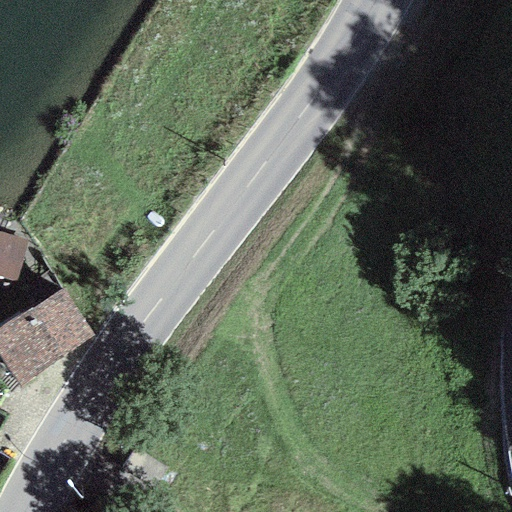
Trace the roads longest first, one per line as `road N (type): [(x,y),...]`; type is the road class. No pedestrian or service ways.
road 1 (secondary): [(372,0),(304,108),(99,382),(22,511)]
road 2 (unclassified): [(511,301),(499,382),(511,443)]
